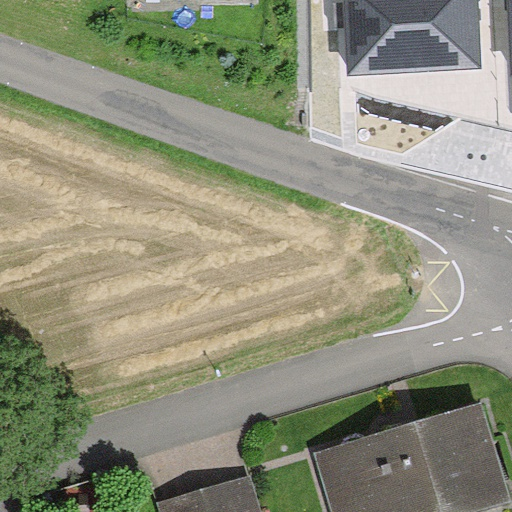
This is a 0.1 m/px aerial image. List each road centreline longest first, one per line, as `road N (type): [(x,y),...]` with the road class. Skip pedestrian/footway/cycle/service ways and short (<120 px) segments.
road 1 (tertiary): [(0,58),(511,236)]
road 2 (residential): [(457,338),(0,469)]
